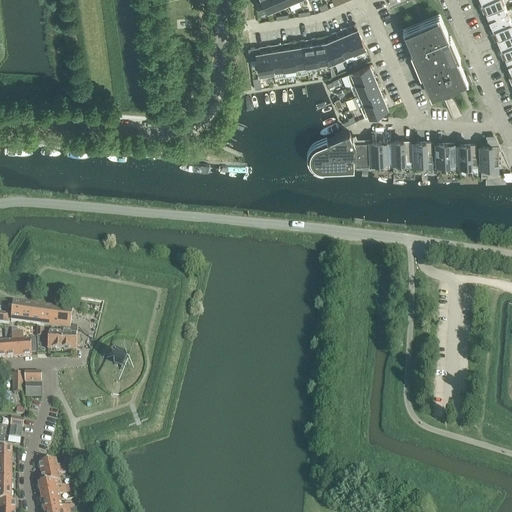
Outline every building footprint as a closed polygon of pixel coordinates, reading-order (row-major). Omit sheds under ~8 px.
[(257,0),(262,13),(278,6),(275,0),(257,0)] [(287,0),(288,2),(289,4),(291,10),(301,6),(299,0),(298,0),(287,0)] [(511,19),(511,17),(509,13),(507,7),(503,0),(480,0),(488,16),(489,15),(489,16),(485,17),(487,21),(490,20),(489,20),(492,26),(496,35),(500,46),(504,55),(506,61),(507,60),(508,60),(504,62),(506,66),(508,65),(511,73),(511,19)] [(466,78),(465,76),(466,75),(459,59),(456,60),(454,56),(458,55),(452,40),(448,42),(447,38),(449,37),(441,18),(437,19),(436,16),(424,21),(421,22),(407,28),(408,32),(404,33),(412,53),(415,52),(416,55),(412,57),(419,71),(422,70),(424,73),(422,75),(430,94),(434,92),(435,96),(441,93),(442,93),(451,89),(452,89),(464,83),(463,81),(464,81),(463,80),(466,78)] [(354,30),(348,32),(357,53),(366,49),(358,28),(355,23),(351,25),(354,30)] [(344,34),(338,37),(346,57),(357,53),(348,32),(346,27),(342,29),(344,34)] [(327,41),(326,42),(330,64),(332,63),(346,57),(338,37),(335,31),(331,33),(334,38),(327,41)] [(312,44),(305,45),(309,67),(320,65),(316,43),(315,37),(311,38),(312,44)] [(301,46),(294,47),(297,69),(309,67),(305,45),(304,39),(300,40),(301,46)] [(290,47),(283,49),(286,70),(297,69),(294,47),(293,41),(289,42),(290,47)] [(326,42),(316,43),(320,65),(329,64),(330,64),(326,42)] [(278,49),(271,50),(275,72),(286,70),(283,49),(282,43),(277,43),(278,49)] [(259,47),(248,48),(250,60),(259,58),(259,62),(258,62),(260,74),(275,72),(271,50),(270,45),(266,45),(267,51),(260,52),(259,47)] [(351,72),(347,74),(351,85),(356,83),(374,76),(370,65),(352,72),(351,72)] [(261,76),(254,77),(255,87),(262,86),(261,76)] [(374,76),(356,83),(360,93),(358,94),(358,95),(379,86),(374,76)] [(379,86),(358,95),(362,105),(360,106),(383,97),(379,86)] [(383,97),(360,106),(365,117),(388,108),(383,97)] [(313,152),(312,156),(313,159),(314,163),(316,165),(319,167),(323,167),(323,169),(339,169),(339,166),(353,165),(371,165),(371,163),(370,141),(355,142),(353,137),(352,137),(350,132),(327,141),(328,143),(319,147),(315,149),(313,152)] [(410,140),(392,140),(392,149),(392,154),(392,159),(393,162),(411,161),(411,159),(410,142),(410,140)] [(388,141),(370,141),(371,163),(389,162),(389,159),(389,149),(388,141)] [(414,159),(415,163),(433,162),(432,141),(414,142),(414,148),(414,159)] [(437,164),(455,164),(454,142),(436,143),(437,164)] [(459,166),(477,165),(476,147),(476,144),(458,144),(459,166)] [(498,145),(480,146),(480,147),(480,153),(481,165),(481,167),(499,166),(498,145)] [(13,302),(11,322),(50,328),(53,308),(13,302)] [(53,308),(50,328),(62,329),(62,335),(62,351),(63,351),(64,352),(67,352),(69,351),(76,351),(76,348),(79,348),(79,335),(77,335),(77,328),(70,327),(73,310),(70,310),(53,308)] [(0,313),(0,323),(9,325),(10,315),(0,313)] [(12,341),(5,342),(6,359),(19,358),(17,332),(11,332),(12,341)] [(17,332),(19,358),(32,357),(30,340),(23,340),(22,332),(17,332)] [(61,351),(62,351),(62,335),(48,334),(48,350),(54,350),(56,352),(59,352),(61,351)] [(23,394),(23,386),(23,374),(15,374),(13,374),(12,393),(23,394)] [(25,384),(25,399),(41,399),(41,384),(41,374),(25,374),(25,384)] [(22,429),(24,420),(12,418),(11,427),(22,429)] [(11,427),(9,437),(20,439),(22,429),(11,427)] [(0,461),(12,462),(12,451),(0,450),(0,461)] [(0,461),(0,471),(12,472),(12,462),(0,461)] [(39,464),(41,475),(65,470),(64,465),(57,467),(56,461),(39,464)] [(65,470),(41,475),(42,484),(43,484),(56,482),(60,481),(59,475),(66,474),(69,473),(68,469),(65,470)] [(0,471),(0,481),(11,482),(12,472),(0,471)] [(0,491),(11,492),(11,482),(0,481),(0,491)] [(42,484),(38,485),(40,495),(65,490),(70,489),(70,485),(64,486),(61,487),(60,481),(56,482),(43,484),(42,484)] [(65,490),(40,495),(42,505),(60,502),(59,496),(66,495),(71,494),(70,489),(65,490)] [(11,492),(0,491),(0,502),(11,502),(11,492)] [(0,511),(14,511),(15,502),(11,502),(0,502),(0,511)] [(60,502),(42,505),(43,511),(61,511),(69,510),(73,510),(72,505),(68,506),(62,507),(60,502)]
